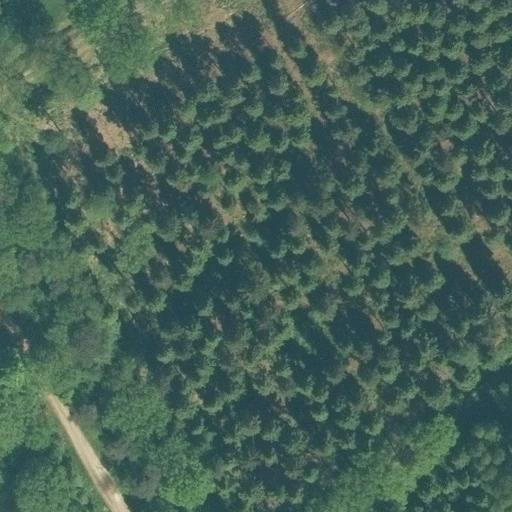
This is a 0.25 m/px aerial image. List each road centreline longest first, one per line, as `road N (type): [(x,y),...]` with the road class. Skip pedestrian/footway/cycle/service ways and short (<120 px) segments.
road 1 (track): [(0,317),(121,511)]
road 2 (track): [(0,93),(155,0)]
